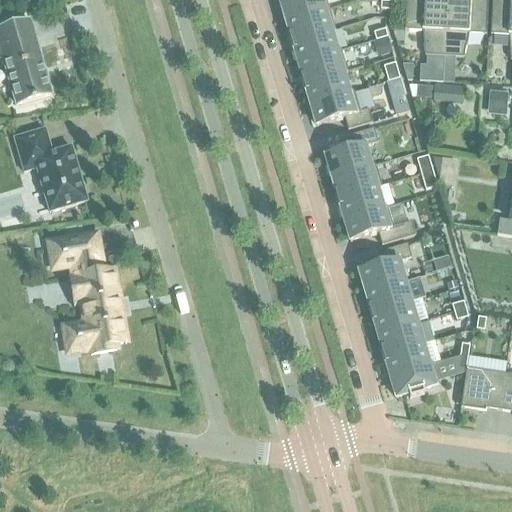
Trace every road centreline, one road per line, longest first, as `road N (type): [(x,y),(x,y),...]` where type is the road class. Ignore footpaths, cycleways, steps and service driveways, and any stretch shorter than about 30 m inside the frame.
road 1 (tertiary): [(179,0),(308,452)]
road 2 (residential): [(228,446),(90,0)]
road 3 (tertiary): [(329,445),(199,0)]
road 4 (residential): [(252,0),(381,444)]
road 5 (residential): [(228,446),(0,413)]
road 6 (residential): [(381,444),(511,462)]
